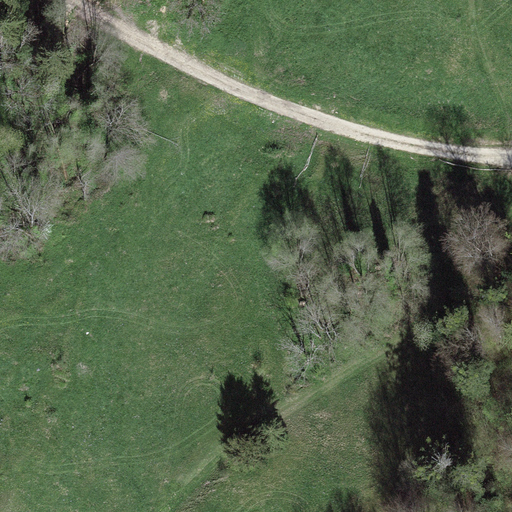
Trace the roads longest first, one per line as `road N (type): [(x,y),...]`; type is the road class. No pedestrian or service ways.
road 1 (track): [(511,150),(472,159),(351,134),(156,53),(78,0)]
road 2 (track): [(166,511),(240,436),(292,400),(393,352),(451,309),(505,261),(511,241)]
road 3 (track): [(511,152),(481,76),(472,0)]
